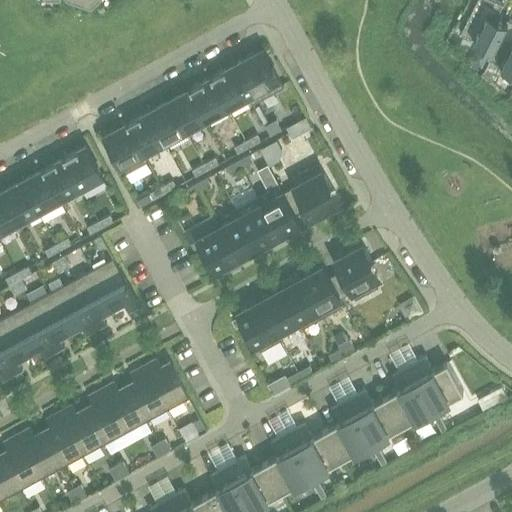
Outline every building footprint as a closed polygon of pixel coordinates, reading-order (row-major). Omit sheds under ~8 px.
[(476,0),(460,32),(492,48),(506,20),(497,15),(503,3),(497,0),(476,0)] [(487,58),(511,70),(511,19),(507,17),(506,20),(492,48),(487,58)] [(254,52),(239,60),(260,98),(284,85),(272,64),(263,68),(254,52)] [(228,66),(217,72),(234,103),(248,95),(252,102),(260,98),(239,60),(237,61),(227,66),(228,66)] [(217,72),(195,84),(212,115),(234,103),(217,72)] [(195,84),(173,96),(190,128),(212,115),(195,84)] [(168,140),(190,128),(173,96),(153,108),(152,107),(150,108),(168,140)] [(143,113),(128,121),(145,152),(168,140),(150,108),(143,112),(143,113)] [(305,115),(286,126),(292,136),(312,126),(305,115)] [(265,124),(270,135),(282,128),(276,118),(265,124)] [(145,152),(128,121),(105,134),(126,172),(148,159),(145,152)] [(257,133),(246,139),(250,146),(261,140),(257,133)] [(234,145),(238,152),(250,146),(246,139),(234,145)] [(85,144),(63,156),(80,187),(103,174),(85,144)] [(253,160),(249,153),(238,159),(242,166),(253,160)] [(63,156),(42,167),(59,198),(80,187),(63,156)] [(207,169),(219,163),(215,156),(203,162),(207,169)] [(230,172),(242,166),(238,159),(226,165),(230,172)] [(192,168),(196,175),(207,169),(203,162),(192,168)] [(294,185),(283,191),(295,212),(306,206),(311,217),(334,204),(325,188),(331,185),(319,162),(290,178),(294,185)] [(42,167),(21,179),(38,210),(59,198),(42,167)] [(207,176),(196,182),(200,189),(211,183),(207,176)] [(173,178),(161,185),(165,192),(177,186),(173,178)] [(5,187),(0,190),(17,221),(38,210),(21,179),(5,188),(5,187)] [(196,182),(184,188),(188,195),(200,189),(196,182)] [(150,191),(154,198),(165,192),(161,185),(150,191)] [(0,230),(17,221),(0,190),(0,189),(0,230)] [(283,191),(262,202),(280,234),(301,222),(295,212),(283,191)] [(236,208),(240,215),(257,246),(280,234),(262,202),(258,195),(236,208)] [(110,213),(98,219),(102,226),(114,220),(110,213)] [(240,215),(220,226),(237,257),(257,246),(240,215)] [(87,225),(91,233),(102,226),(98,219),(87,225)] [(220,226),(197,238),(215,269),(237,257),(220,226)] [(100,248),(107,244),(102,233),(94,237),(100,248)] [(68,236),(56,242),(60,249),(72,243),(68,236)] [(45,248),(48,256),(60,249),(56,242),(45,248)] [(340,269),(338,270),(330,275),(341,296),(352,290),(356,297),(378,285),(366,262),(372,259),(363,243),(335,259),(340,269)] [(65,253),(58,257),(64,267),(71,264),(65,253)] [(113,255),(91,267),(113,307),(125,301),(129,310),(140,304),(113,255)] [(58,257),(52,260),(58,271),(64,267),(58,257)] [(32,271),(28,264),(17,270),(21,277),(22,277),(32,271)] [(324,264),(301,277),(323,315),(345,303),(341,296),(330,275),(324,264)] [(91,267),(70,279),(97,327),(107,322),(102,313),(113,307),(91,267)] [(21,277),(17,270),(5,276),(9,284),(16,280),(21,277)] [(22,277),(21,277),(16,280),(22,290),(27,287),(22,277)] [(301,277),(280,289),(297,320),(301,327),(323,315),(301,277)] [(70,279),(49,290),(71,330),(82,324),(87,333),(97,327),(70,279)] [(15,294),(22,290),(16,280),(9,284),(15,294)] [(280,289),(261,299),(278,330),(297,320),(280,289)] [(49,290),(28,302),(55,350),(65,345),(60,336),(71,330),(49,290)] [(238,312),(259,350),(282,337),(278,330),(261,299),(238,312)] [(28,302),(7,313),(29,353),(40,347),(45,356),(55,350),(28,302)] [(7,313),(0,317),(0,349),(13,373),(23,368),(18,359),(29,353),(7,313)] [(338,343),(340,347),(344,354),(355,348),(350,337),(338,343)] [(332,360),(344,354),(340,347),(329,353),(332,360)] [(0,349),(0,373),(3,379),(13,373),(0,349)] [(409,364),(433,407),(463,390),(447,360),(433,368),(426,354),(409,364)] [(157,355),(143,363),(168,407),(190,395),(169,358),(161,363),(157,355)] [(134,378),(126,382),(147,419),(168,407),(143,363),(130,370),(134,378)] [(309,363),(301,368),(298,370),(302,377),(313,371),(309,363)] [(433,407),(409,364),(391,373),(399,387),(386,394),(402,424),(433,407)] [(290,383),(302,377),(298,370),(286,376),(290,383)] [(115,378),(101,386),(126,430),(147,419),(126,382),(119,386),(115,378)] [(92,401),(84,405),(105,442),(126,430),(101,386),(88,393),(92,401)] [(402,424),(386,394),(373,401),(365,388),(348,397),(372,441),(402,424)] [(372,441),(348,397),(331,406),(339,420),(326,427),(342,457),(372,441)] [(72,401),(59,409),(84,453),(105,442),(84,405),(77,409),(72,401)] [(50,424),(42,428),(63,465),(84,453),(59,409),(46,416),(50,424)] [(439,424),(444,421),(441,415),(435,418),(439,424)] [(207,428),(201,416),(193,421),(199,432),(207,428)] [(342,457),(326,427),(313,434),(305,421),(288,430),(312,474),(342,457)] [(444,421),(439,424),(442,430),(447,427),(444,421)] [(30,425),(17,432),(42,476),(63,465),(42,428),(35,432),(30,425)] [(312,474),(288,430),(271,440),(278,453),(265,460),(282,490),(312,474)] [(8,447),(0,451),(21,488),(42,476),(17,432),(4,439),(8,447)] [(165,436),(158,440),(164,452),(172,448),(165,436)] [(158,440),(151,444),(157,456),(164,452),(158,440)] [(378,457),(383,454),(380,448),(375,451),(378,457)] [(0,499),(21,488),(0,451),(0,499)] [(282,490),(265,460),(252,468),(245,454),(228,463),(252,507),(282,490)] [(383,454),(378,457),(381,463),(387,460),(383,454)] [(123,459),(116,463),(122,475),(130,471),(123,459)] [(116,463),(109,467),(115,479),(122,475),(116,463)] [(242,511),(252,507),(228,463),(211,473),(218,486),(205,494),(215,511),(242,511)] [(81,482),(74,486),(80,497),(87,494),(81,482)] [(318,490),(323,488),(320,482),(315,485),(318,490)] [(74,486),(67,490),(73,501),(80,497),(74,486)] [(215,511),(205,494),(192,501),(185,487),(168,497),(176,511),(215,511)] [(323,488),(318,490),(321,496),(326,493),(323,488)] [(176,511),(168,497),(150,506),(153,511),(176,511)]
